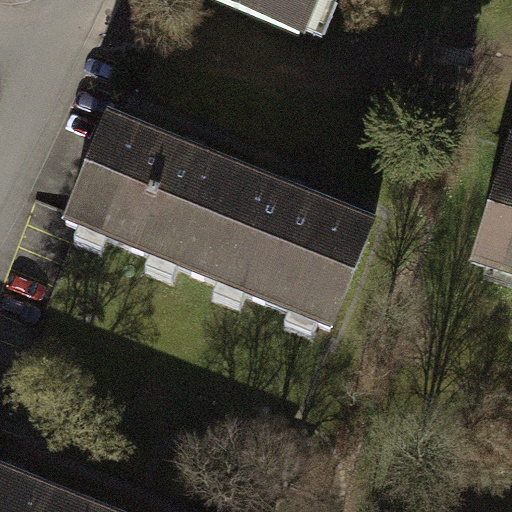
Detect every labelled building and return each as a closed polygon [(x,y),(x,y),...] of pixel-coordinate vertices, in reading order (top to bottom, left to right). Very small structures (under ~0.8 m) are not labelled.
[(189,0),(321,54),(342,0),(189,0)] [(70,238),(202,290),(245,186),(113,133),(70,238)] [(511,165),(477,274),(511,285),(511,165)] [(202,290),(334,343),(377,239),(245,186),(202,290)] [(0,511),(73,511),(0,482),(0,511)]
